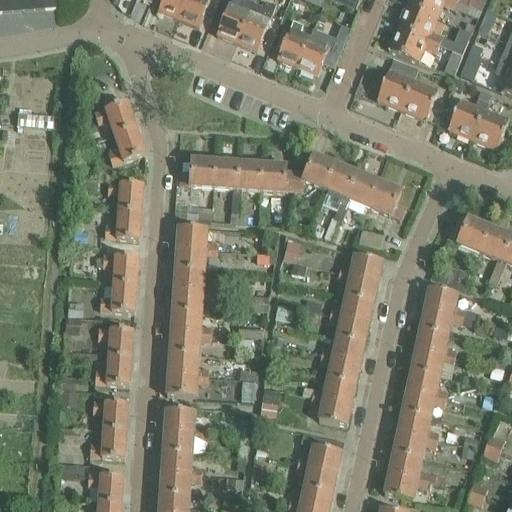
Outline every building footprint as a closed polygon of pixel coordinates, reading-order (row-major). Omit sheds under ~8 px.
[(13,14),(11,0),(1,0),(2,15),(13,14)] [(24,13),(22,0),(11,0),(13,14),(24,13)] [(34,13),(33,0),(22,0),(24,13),(34,13)] [(45,12),(44,0),(33,0),(34,13),(45,12)] [(56,11),(55,0),(44,0),(45,12),(56,11)] [(165,0),(159,17),(179,25),(188,0),(165,0)] [(188,0),(179,25),(199,33),(212,0),(188,0)] [(237,0),(233,0),(217,41),(237,49),(254,7),(237,0)] [(321,0),(308,0),(306,5),(322,11),(326,2),(321,0)] [(321,0),(326,2),(356,15),(361,2),(356,0),(321,0)] [(441,0),(412,0),(407,12),(437,24),(443,9),(455,14),(458,7),(441,0)] [(441,0),(458,7),(482,16),(486,7),(473,2),(472,4),(461,0),(441,0)] [(254,7),(237,49),(257,57),(276,12),(266,8),(265,11),(254,7)] [(407,12),(398,34),(439,51),(443,43),(431,38),(437,24),(407,12)] [(469,12),(466,19),(478,24),(481,17),(469,12)] [(489,18),(484,32),(491,35),(497,21),(489,18)] [(294,26),(278,65),(298,74),(309,45),(299,40),(303,31),(294,26)] [(398,34),(389,56),(418,68),(424,54),(436,59),(439,51),(398,34)] [(309,45),(298,74),(318,82),(334,43),(314,35),(309,45)] [(459,46),(455,57),(462,60),(467,49),(459,46)] [(511,50),(508,49),(499,71),(500,71),(511,75),(511,50)] [(473,50),(470,59),(479,63),(482,54),(473,50)] [(452,57),(444,77),(454,81),(462,61),(452,57)] [(394,65),(377,106),(402,117),(414,86),(419,75),(394,65)] [(511,75),(500,71),(496,79),(508,84),(502,98),(511,101),(511,75)] [(414,86),(402,117),(426,127),(439,96),(414,86)] [(461,105),(448,136),(473,146),(485,116),(461,105)] [(127,107),(95,118),(99,129),(109,126),(114,141),(136,134),(130,116),(127,107)] [(485,116),(473,146),(497,156),(509,126),(485,116)] [(111,159),(109,160),(112,171),(145,161),(136,134),(114,141),(117,152),(110,155),(111,159)] [(90,135),(81,138),(86,151),(94,148),(90,135)] [(336,169),(313,160),(307,177),(304,186),(325,195),(336,169)] [(78,174),(87,174),(87,163),(79,163),(78,174)] [(217,166),(193,165),(192,179),(182,178),(181,192),(215,194),(217,166)] [(240,168),(217,166),(215,194),(233,195),(238,196),(240,168)] [(263,169),(240,168),(238,196),(233,195),(232,207),(242,208),(243,196),(261,197),(263,169)] [(307,177),(287,175),(287,171),(263,169),(261,197),(286,199),(287,195),(303,196),(304,186),(307,177)] [(357,178),(336,169),(325,195),(343,202),(347,203),(357,178)] [(75,191),(97,192),(98,179),(77,177),(75,191)] [(379,186),(357,178),(347,203),(343,202),(338,214),(347,217),(351,206),(369,213),(379,186)] [(369,213),(400,225),(405,212),(397,208),(402,195),(379,186),(369,213)] [(141,217),(143,189),(109,187),(108,200),(120,201),(119,216),(141,217)] [(242,208),(232,207),(232,219),(236,220),(235,230),(247,231),(247,220),(241,220),(242,208)] [(347,217),(338,214),(335,223),(333,223),(325,239),(330,242),(337,227),(342,228),(347,217)] [(199,215),(198,228),(210,229),(211,215),(199,215)] [(141,217),(119,216),(117,232),(106,231),(106,243),(139,246),(141,217)] [(318,217),(314,226),(321,229),(325,220),(318,217)] [(491,232),(469,223),(464,236),(454,232),(449,245),(480,258),(491,232)] [(314,229),(310,239),(320,243),(325,233),(314,229)] [(511,241),(511,240),(491,232),(480,258),(498,265),(502,267),(511,241)] [(217,257),(218,249),(207,248),(208,235),(178,233),(177,255),(217,257)] [(361,234),(357,246),(378,252),(382,239),(361,234)] [(87,240),(73,239),(72,239),(71,251),(86,251),(87,240)] [(344,249),(353,252),(356,242),(347,239),(344,249)] [(511,241),(502,267),(498,265),(493,276),(501,280),(506,268),(511,270),(511,241)] [(261,244),(260,258),(275,259),(276,244),(261,244)] [(287,247),(283,266),(296,269),(300,250),(287,247)] [(177,255),(176,276),(205,277),(205,263),(217,264),(217,257),(177,255)] [(275,260),(257,259),(257,268),(275,268),(275,260)] [(382,265),(355,260),(352,273),(341,271),(339,278),(378,287),(382,265)] [(137,291),(139,263),(104,261),(103,273),(115,274),(114,289),(137,291)] [(293,269),(291,280),(305,283),(307,272),(293,269)] [(176,276),(174,296),(214,299),(215,291),(204,290),(205,277),(176,276)] [(453,276),(449,289),(466,295),(470,282),(453,276)] [(501,280),(493,276),(488,288),(497,291),(501,280)] [(378,287),(339,278),(338,287),(348,289),(345,301),(374,307),(378,287)] [(137,291),(114,289),(113,305),(101,304),(100,316),(135,318),(137,291)] [(464,322),(465,315),(454,313),(457,299),(430,292),(425,314),(464,322)] [(214,299),(174,296),(173,317),(202,319),(203,305),(214,306),(214,299)] [(268,318),(269,304),(240,301),(239,315),(268,318)] [(374,307),(345,301),(342,314),(332,312),(330,319),(369,328),(374,307)] [(67,306),(67,320),(81,320),(81,307),(67,306)] [(307,306),(305,316),(320,319),(322,309),(307,306)] [(293,313),(278,310),(275,325),(291,328),(293,313)] [(425,314),(420,334),(448,340),(451,328),(462,331),(463,323),(464,322),(425,314)] [(202,319),(173,317),(172,338),(211,341),(211,333),(201,332),(202,319)] [(369,328),(330,319),(329,328),(339,330),(336,342),(365,348),(369,328)] [(238,341),(263,343),(264,334),(238,332),(238,341)] [(131,363),(133,336),(99,333),(98,346),(110,346),(108,362),(131,363)] [(448,340),(420,334),(416,355),(455,363),(456,356),(445,353),(448,340)] [(211,341),(172,338),(171,359),(199,361),(200,347),(210,348),(211,341)] [(272,350),(283,352),(284,344),(273,342),(272,350)] [(336,342),(334,356),(323,353),(321,360),(361,369),(365,348),(336,342)] [(239,351),(251,352),(251,344),(239,343),(239,351)] [(455,363),(416,355),(411,375),(439,381),(442,368),(453,370),(455,363)] [(208,383),(208,374),(198,374),(199,361),(171,359),(169,380),(208,383)] [(361,369),(321,360),(320,368),(330,370),(327,383),(356,389),(361,369)] [(507,366),(490,361),(488,369),(505,373),(507,366)] [(131,363),(108,362),(107,378),(96,377),(95,389),(129,391),(131,363)] [(492,374),(490,384),(501,387),(504,377),(492,374)] [(240,375),(240,384),(258,385),(259,376),(240,375)] [(439,381),(411,375),(407,396),(446,404),(448,397),(436,395),(439,381)] [(62,380),(61,395),(75,395),(76,381),(62,380)] [(208,383),(169,380),(168,402),(196,404),(197,390),(207,390),(208,383)] [(356,389),(327,383),(324,396),(314,394),(313,401),(352,410),(356,389)] [(242,386),(241,405),(254,406),(255,386),(242,386)] [(446,404),(407,396),(402,416),(430,423),(433,409),(445,412),(446,404)] [(61,399),(60,408),(77,408),(77,400),(61,399)] [(481,411),(491,413),(494,402),(484,399),(481,411)] [(352,410),(313,401),(311,409),(322,412),(319,425),(347,431),(352,410)] [(127,436),(128,408),(94,406),(94,418),(105,418),(104,435),(127,436)] [(276,423),(278,410),(262,407),(260,421),(276,423)] [(205,441),(205,431),(194,432),(195,418),(167,416),(165,438),(205,441)] [(430,423),(402,416),(398,437),(436,445),(438,438),(427,436),(430,423)] [(127,436),(104,435),(103,451),(91,450),(90,462),(125,464),(127,436)] [(436,445),(398,437),(393,458),(421,464),(424,450),(435,453),(436,445)] [(205,441),(165,438),(164,459),(191,461),(192,446),(204,447),(205,441)] [(465,441),(463,451),(476,454),(478,444),(465,441)] [(241,442),(238,463),(247,465),(250,443),(241,442)] [(501,456),(504,447),(489,442),(486,451),(501,456)] [(298,470),(338,478),(342,457),(313,451),(313,453),(310,464),(300,461),(298,470)] [(501,456),(486,451),(483,460),(497,465),(501,456)] [(472,463),(474,454),(463,452),(461,461),(472,463)] [(61,468),(75,469),(75,454),(62,454),(61,468)] [(421,464),(393,458),(389,478),(428,487),(430,479),(418,477),(421,464)] [(191,461),(164,459),(162,480),(201,482),(202,474),(190,473),(191,461)] [(57,470),(56,483),(84,485),(85,472),(57,470)] [(338,478),(298,470),(296,477),(307,479),(304,492),(333,499),(338,478)] [(428,487),(389,478),(384,499),(412,505),(415,491),(426,494),(428,487)] [(99,508),(121,509),(123,482),(89,479),(88,492),(90,492),(89,507),(99,508)] [(201,482),(162,480),(161,500),(189,503),(190,490),(201,489),(201,482)] [(227,484),(226,493),(243,495),(244,486),(234,484),(227,484)] [(484,503),(488,493),(473,488),(470,498),(484,503)] [(330,511),(333,499),(304,492),(301,506),(291,503),(289,511),(295,511),(330,511)] [(261,505),(262,496),(250,494),(248,502),(249,503),(261,505)] [(484,503),(470,498),(467,507),(481,511),(484,503)] [(188,511),(189,503),(161,500),(160,511),(188,511)] [(261,511),(263,505),(261,505),(249,503),(248,510),(258,511),(261,511)]
